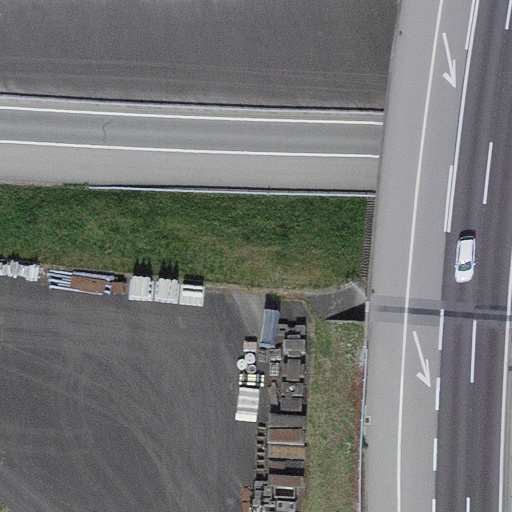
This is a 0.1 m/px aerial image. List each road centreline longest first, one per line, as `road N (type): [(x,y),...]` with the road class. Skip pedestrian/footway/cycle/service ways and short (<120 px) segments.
road 1 (motorway): [(494,0),(467,207),(452,511)]
road 2 (motorway): [(0,123),(511,138)]
